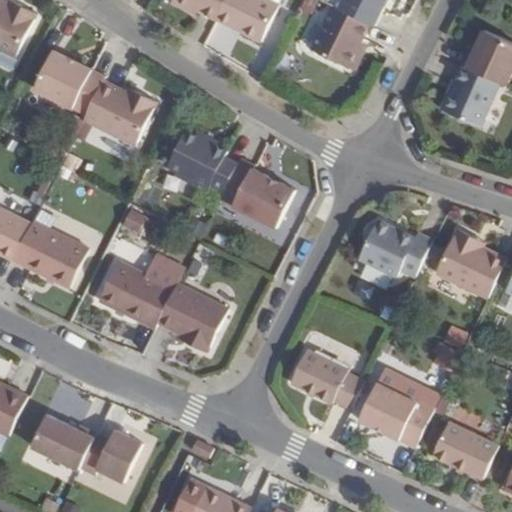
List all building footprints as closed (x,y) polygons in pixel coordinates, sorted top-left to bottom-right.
[(0,0),(0,48),(17,57),(39,14),(20,5),(18,9),(10,5),(0,0)] [(178,0),(174,0),(173,3),(197,15),(199,11),(178,0)] [(178,0),(199,11),(218,20),(228,0),(178,0)] [(270,0),(228,0),(218,20),(263,42),(281,5),(270,0)] [(322,0),(335,6),(341,9),(371,24),(376,26),(383,10),(388,0),(322,0)] [(11,1),(10,5),(18,9),(20,5),(11,1)] [(362,43),(371,24),(335,6),(314,49),(350,67),(362,43)] [(511,41),(486,30),(479,45),(476,54),(471,52),(465,66),(501,82),(508,85),(511,76),(511,41)] [(475,43),(471,52),(476,54),(479,45),(475,43)] [(56,51),(36,90),(88,116),(106,81),(107,77),(56,51)] [(501,82),(465,66),(454,91),(452,90),(443,109),(482,126),(501,82)] [(88,116),(86,120),(137,146),(159,102),(141,93),(138,98),(130,93),(106,81),(88,116)] [(132,89),(130,93),(138,98),(141,93),(132,89)] [(69,153),(86,120),(88,116),(83,113),(81,118),(76,116),(59,148),(69,153)] [(188,131),(170,167),(180,172),(181,177),(196,185),(202,183),(211,187),(213,184),(226,191),(240,164),(226,157),(229,152),(218,146),(216,141),(204,135),(199,137),(188,131)] [(257,165),(242,159),(240,164),(226,191),(222,200),(278,228),(298,191),(282,183),(280,185),(268,180),(270,177),(255,169),(257,165)] [(270,177),(268,180),(280,185),(282,183),(270,177)] [(0,207),(0,252),(16,260),(34,224),(0,207)] [(133,210),(125,225),(141,233),(148,218),(133,210)] [(186,232),(202,240),(209,225),(194,216),(186,232)] [(368,235),(370,242),(362,259),(399,277),(403,270),(417,277),(435,241),(420,233),(418,238),(381,220),(379,223),(372,225),(368,235)] [(34,224),(16,260),(71,288),(91,249),(35,221),(34,224)] [(460,230),(438,274),(439,275),(472,290),(490,299),(509,259),(485,248),(476,244),(478,239),(460,230)] [(478,239),(476,244),(485,248),(487,243),(478,239)] [(121,261),(101,301),(157,329),(160,323),(177,289),(121,261)] [(466,304),(472,290),(439,275),(433,288),(466,304)] [(177,289),(160,323),(184,335),(193,339),(191,343),(209,353),(231,309),(180,284),(177,289)] [(184,335),(182,339),(191,343),(193,339),(184,335)] [(439,343),(433,363),(449,368),(455,348),(439,343)] [(309,350),(293,383),(335,404),(336,400),(353,409),(366,382),(349,374),(351,370),(309,350)] [(0,381),(0,430),(10,436),(30,397),(0,381)] [(379,383),(361,421),(417,448),(436,411),(379,383)] [(50,415),(34,447),(81,470),(82,468),(98,434),(81,426),(80,430),(50,415)] [(451,423),(435,456),(485,479),(501,446),(451,423)] [(112,441),(98,434),(82,468),(96,475),(99,469),(126,483),(145,444),(117,430),(112,441)] [(199,440),(194,450),(211,458),(216,448),(199,440)] [(511,472),(503,492),(511,495),(511,472)] [(175,511),(250,511),(253,508),(209,486),(192,478),(175,511)]
